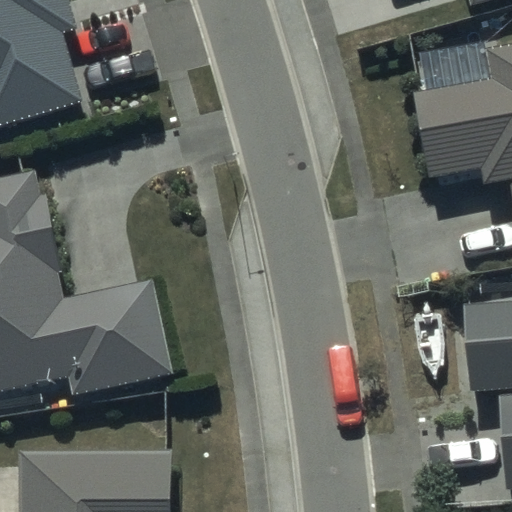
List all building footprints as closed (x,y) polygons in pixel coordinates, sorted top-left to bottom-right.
[(0,0),(0,133),(83,109),(62,37),(82,31),(72,0),(0,0)] [(467,0),(470,9),(499,0),(467,0)] [(495,83),(419,97),(435,185),(484,175),(487,191),(511,186),(511,48),(489,52),(495,83)] [(0,398),(73,382),(77,400),(176,377),(156,290),(69,310),(61,275),(66,273),(44,176),(0,186),(0,398)] [(511,307),(468,311),(475,397),(511,393),(511,401),(503,402),(511,496),(511,495),(511,307)] [(180,511),(181,453),(18,454),(18,511),(180,511)]
